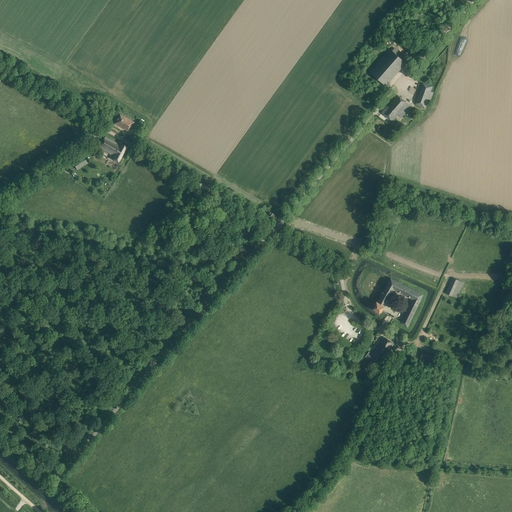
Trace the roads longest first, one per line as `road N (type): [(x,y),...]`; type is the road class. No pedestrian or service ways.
road 1 (unclassified): [(79,511),(48,488),(274,228)]
road 2 (unclassified): [(293,511),(342,463),(399,342),(352,315),(332,263),(274,228)]
road 3 (unclassified): [(274,228),(106,130)]
road 4 (track): [(461,359),(438,465),(511,470)]
road 5 (track): [(511,283),(467,359),(399,342)]
road 6 (track): [(373,114),(473,0)]
road 7 (unclassified): [(274,228),(373,114)]
road 8 (track): [(0,68),(106,130)]
